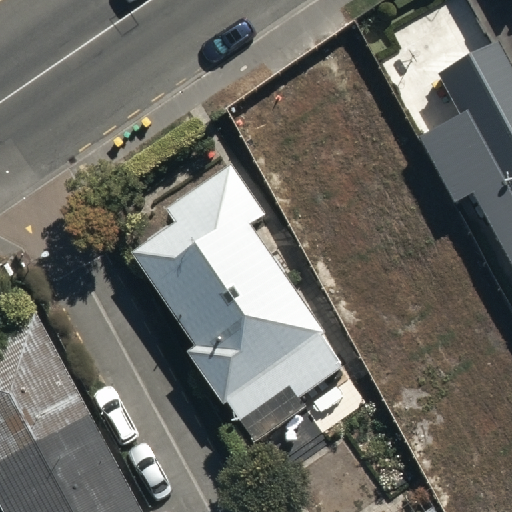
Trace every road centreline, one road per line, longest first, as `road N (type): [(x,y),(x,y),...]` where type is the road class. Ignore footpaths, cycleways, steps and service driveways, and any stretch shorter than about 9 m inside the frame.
road 1 (residential): [(206,511),(0,144)]
road 2 (tertiary): [(0,96),(142,0)]
